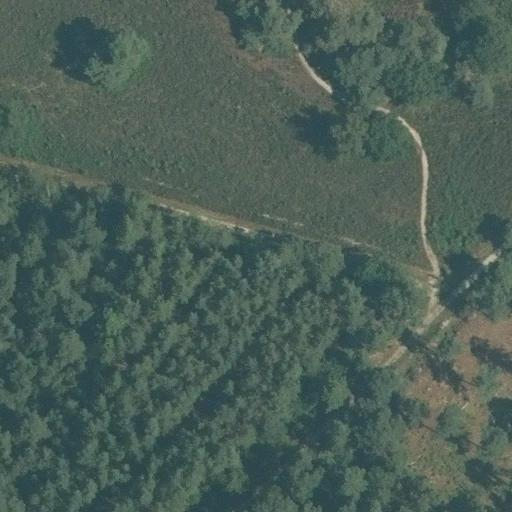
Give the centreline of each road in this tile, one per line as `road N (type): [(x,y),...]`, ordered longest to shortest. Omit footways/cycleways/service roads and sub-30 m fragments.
road 1 (track): [(439,281),(0,158)]
road 2 (track): [(260,511),(469,292)]
